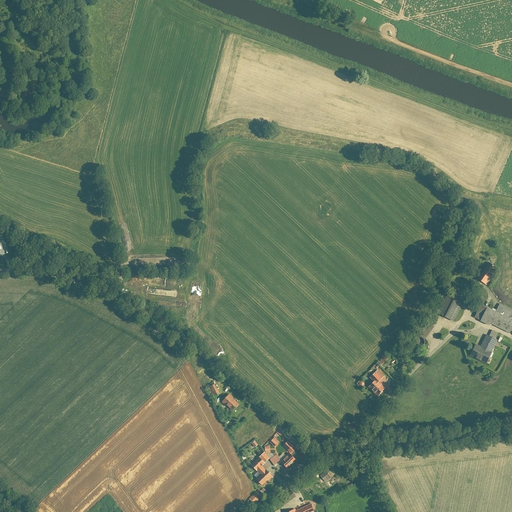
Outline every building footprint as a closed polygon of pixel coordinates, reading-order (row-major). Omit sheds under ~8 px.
[(489,263),(478,279),(487,286),(499,270),(489,263)] [(452,292),(440,315),(454,322),(466,299),(452,292)] [(511,310),(500,305),(496,312),(488,308),(488,309),(481,305),(474,318),(481,322),(490,326),(491,325),(511,334),(511,332),(511,310)] [(509,348),(501,344),(503,339),(501,338),(498,343),(497,342),(498,341),(496,340),(498,335),(493,332),(490,337),(487,336),(481,348),(477,346),(471,356),(488,365),(493,355),(491,354),(494,349),(506,355),(509,348)] [(413,342),(414,346),(417,349),(420,349),(422,348),(424,346),(425,342),(424,339),(420,337),(416,338),(414,339),(413,342)] [(387,356),(379,363),(385,368),(392,360),(387,356)] [(370,379),(374,383),(369,389),(378,398),(384,392),(378,386),(386,379),(378,371),(370,379)] [(222,410),(226,406),(233,413),(242,404),(231,395),(227,399),(216,388),(209,395),(222,410)] [(274,440),(270,444),(275,448),(279,444),(274,440)] [(289,442),(284,447),(292,455),(297,451),(289,442)] [(265,454),(260,459),(265,464),(270,459),(265,454)] [(290,455),(287,458),(283,455),(279,459),(277,456),(271,461),(274,466),(281,461),(282,463),(288,469),(296,461),(290,455)] [(260,458),(252,466),(262,476),(257,480),(264,487),(273,478),(262,467),(265,464),(260,459),(260,458)] [(325,472),(317,478),(323,485),(331,478),(325,472)] [(282,499),(286,505),(296,497),(291,491),(282,499)] [(257,493),(250,500),(255,505),(262,498),(257,493)]
